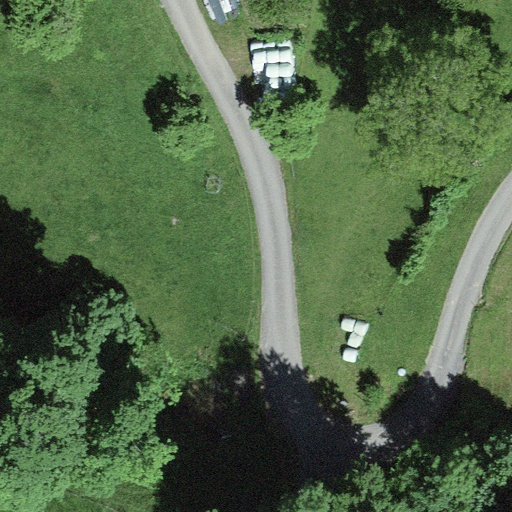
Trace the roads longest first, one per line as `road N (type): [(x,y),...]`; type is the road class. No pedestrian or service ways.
road 1 (track): [(178,0),(240,118),(282,295),(291,405),(350,455),(400,458),(444,405)]
road 2 (track): [(444,405),(470,299),(511,225)]
